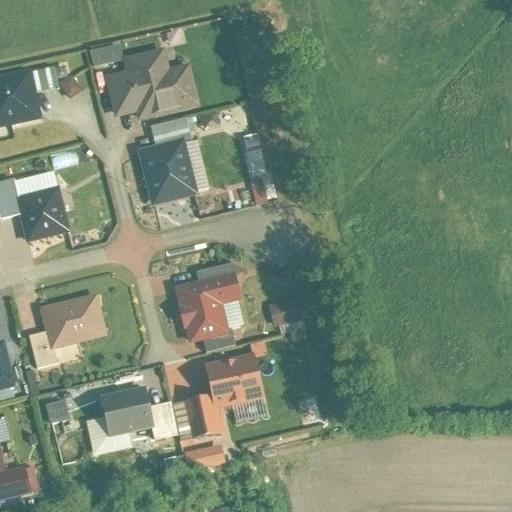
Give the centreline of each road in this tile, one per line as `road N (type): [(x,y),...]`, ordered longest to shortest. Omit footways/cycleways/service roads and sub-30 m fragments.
road 1 (residential): [(344,0),(247,31),(290,208)]
road 2 (residential): [(137,244),(290,208)]
road 3 (residential): [(0,277),(137,244)]
